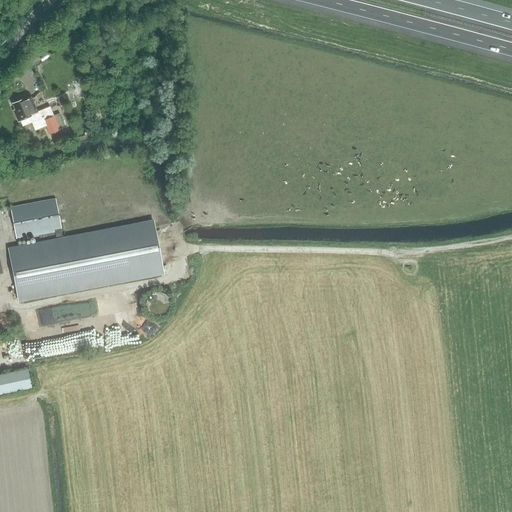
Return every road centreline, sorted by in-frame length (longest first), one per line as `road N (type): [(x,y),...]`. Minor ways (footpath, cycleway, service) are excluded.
road 1 (track): [(393,253),(198,248),(166,254),(167,279),(0,306)]
road 2 (motorway): [(323,0),(511,49)]
